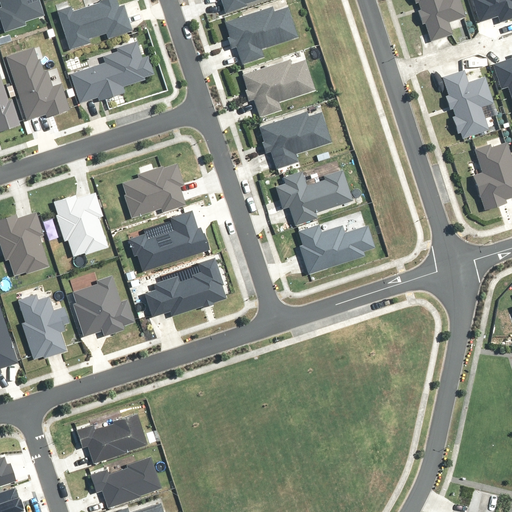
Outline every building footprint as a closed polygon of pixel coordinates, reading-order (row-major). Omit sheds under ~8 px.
[(0,0),(0,28),(1,32),(23,25),(22,21),(42,14),(37,0),(0,0)] [(407,0),(416,30),(420,29),(425,46),(450,38),(446,26),(463,21),(456,0),(407,0)] [(37,45),(6,54),(24,120),(42,115),(43,119),(68,113),(59,82),(48,85),(37,45)] [(0,134),(19,128),(0,69),(0,134)] [(435,78),(441,96),(438,97),(446,120),(436,123),(442,142),(455,138),(457,143),(487,133),(479,110),(493,105),(483,76),(464,83),(460,69),(435,78)] [(487,145),(467,151),(474,175),(466,178),(478,216),(508,206),(506,200),(511,197),(511,160),(507,143),(488,149),(487,145)] [(136,175),(137,178),(120,184),(123,194),(121,195),(128,217),(158,207),(160,212),(183,205),(175,184),(181,182),(175,165),(159,170),(158,167),(136,175)] [(65,239),(70,256),(82,252),(83,254),(106,247),(97,218),(100,217),(92,193),(76,198),(74,194),(50,202),(54,214),(52,214),(60,241),(65,239)] [(134,255),(139,271),(205,249),(198,228),(195,229),(189,211),(167,218),(171,231),(143,240),(141,233),(124,239),(130,257),(134,255)] [(6,259),(11,275),(25,271),(25,272),(47,266),(39,239),(43,238),(35,214),(17,219),(15,213),(0,217),(0,253),(2,260),(6,259)] [(167,310),(169,316),(224,299),(210,257),(194,262),(197,271),(189,273),(191,278),(177,282),(175,275),(150,283),(152,290),(142,293),(149,316),(167,310)] [(94,488),(101,486),(106,503),(159,488),(151,459),(127,466),(128,468),(104,475),(103,470),(90,474),(94,488)] [(103,511),(165,511),(161,498),(128,508),(127,505),(103,511)]
